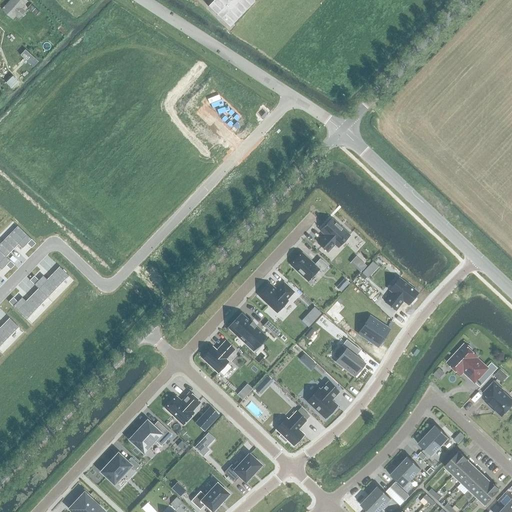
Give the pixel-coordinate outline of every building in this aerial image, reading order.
[(28,3),(26,5),(19,0),(7,0),(0,9),(0,10),(11,20),(14,16),(18,20),(27,9),(34,15),(37,11),(28,3)] [(214,0),(208,7),(229,28),(254,2),(252,0),(214,0)] [(320,231),(325,236),(318,244),(327,252),(334,244),(338,248),(349,236),(331,219),(320,231)] [(17,227),(0,244),(0,251),(5,257),(18,245),(22,249),(26,244),(31,249),(35,244),(31,240),(17,227)] [(0,251),(0,269),(1,270),(5,266),(10,270),(14,266),(10,261),(5,257),(0,251)] [(301,254),(290,266),(307,282),(318,270),(322,273),(328,267),(319,259),(314,265),(301,254)] [(361,262),(356,266),(361,271),(366,266),(361,262)] [(33,276),(29,281),(34,285),(38,289),(47,298),(68,276),(59,268),(47,280),(42,276),(38,281),(33,276)] [(365,269),(361,274),(367,279),(371,274),(365,269)] [(392,293),(385,303),(395,311),(400,305),(399,305),(402,301),(405,303),(408,306),(417,293),(411,288),(398,278),(388,290),(392,293)] [(259,297),(276,313),(287,301),(286,300),(293,293),(283,283),(278,289),(279,289),(277,292),(270,285),(259,297)] [(12,298),(8,302),(13,307),(26,320),(47,298),(38,289),(26,302),(21,298),(17,302),(12,298)] [(235,324),(230,330),(250,348),(257,341),(259,343),(265,337),(254,328),(255,327),(251,323),(250,324),(241,315),(236,321),(235,321),(234,323),(235,324)] [(369,317),(358,334),(377,347),(382,339),(383,339),(389,330),(369,317)] [(0,346),(18,328),(9,319),(0,328),(0,346)] [(267,321),(263,326),(272,335),(277,330),(267,321)] [(338,358),(336,361),(342,366),(350,371),(356,376),(365,364),(356,357),(360,351),(359,351),(346,340),(341,346),(345,349),(338,358)] [(212,347),(201,358),(218,373),(228,362),(225,360),(234,350),(225,342),(216,352),(212,347)] [(453,358),(448,364),(450,365),(460,375),(464,371),(467,373),(466,374),(469,377),(475,382),(477,379),(478,379),(486,369),(475,359),(476,357),(471,352),(471,350),(468,347),(465,347),(465,346),(453,358)] [(492,363),(488,367),(494,373),(497,369),(492,363)] [(439,369),(433,375),(437,378),(442,372),(439,369)] [(500,370),(494,376),(500,381),(506,376),(500,370)] [(489,397),(484,402),(491,408),(492,406),(503,416),(511,405),(511,402),(502,393),(504,392),(494,382),(484,392),(489,397)] [(245,383),(236,394),(242,398),(251,388),(245,383)] [(318,389),(306,402),(325,419),(337,406),(331,401),(338,393),(327,383),(320,391),(318,389)] [(189,393),(181,402),(176,397),(165,409),(182,425),(193,414),(191,412),(199,403),(189,393)] [(209,407),(198,419),(208,428),(219,416),(209,407)] [(286,419),(276,430),(281,435),(279,437),(285,443),(287,441),(293,447),(304,436),(298,430),(306,422),(296,413),(288,421),(286,419)] [(147,423),(130,441),(143,452),(154,441),(160,447),(171,435),(157,422),(151,427),(147,423)] [(427,435),(440,448),(449,439),(435,426),(427,435)] [(208,433),(194,448),(203,457),(209,450),(206,448),(214,439),(208,433)] [(460,433),(453,440),(458,444),(464,437),(460,433)] [(440,448),(427,435),(418,445),(431,457),(440,448)] [(181,441),(177,445),(182,450),(186,446),(181,441)] [(421,453),(418,456),(423,461),(426,457),(421,453)] [(466,461),(467,462),(468,461),(459,453),(445,468),(453,475),(466,461)] [(101,473),(113,484),(130,467),(134,471),(139,466),(130,458),(126,463),(117,455),(101,473)] [(249,455),(236,469),(231,465),(224,473),(234,483),(239,477),(245,482),(260,466),(249,455)] [(399,467),(412,479),(421,470),(408,458),(399,467)] [(474,469),(467,462),(466,461),(453,475),(461,483),(474,469)] [(412,479),(399,467),(390,476),(403,489),(412,479)] [(461,483),(469,490),(482,476),(474,469),(461,483)] [(490,484),(490,483),(482,476),(469,490),(477,498),(490,484)] [(177,483),(171,489),(180,497),(185,491),(177,483)] [(395,483),(391,488),(398,495),(402,490),(395,483)] [(477,498),(485,505),(499,491),(490,483),(490,484),(477,498)] [(200,492),(190,502),(200,510),(204,505),(211,511),(212,511),(228,495),(217,484),(205,497),(200,492)] [(378,487),(369,497),(382,509),(391,500),(378,487)] [(103,511),(90,499),(91,498),(83,491),(75,501),(76,502),(69,509),(71,511),(103,511)] [(176,497),(169,505),(175,510),(182,503),(176,497)] [(379,511),(382,509),(369,497),(360,506),(366,511),(379,511)]
